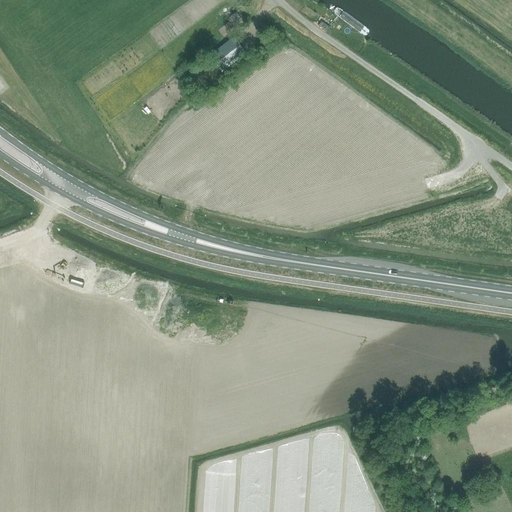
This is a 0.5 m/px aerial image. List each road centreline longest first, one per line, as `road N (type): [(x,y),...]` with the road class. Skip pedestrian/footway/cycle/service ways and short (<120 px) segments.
road 1 (primary): [(511,294),(264,257),(167,232)]
road 2 (unclassified): [(279,0),(511,166)]
road 3 (primary): [(167,232),(0,132)]
road 4 (primary): [(0,152),(88,205),(167,232)]
